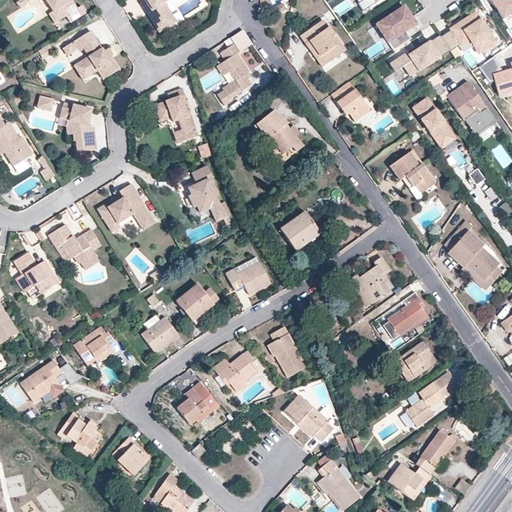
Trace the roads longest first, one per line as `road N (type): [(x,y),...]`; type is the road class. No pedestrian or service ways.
road 1 (residential): [(394,227),(142,394),(144,421),(238,511)]
road 2 (residential): [(0,216),(31,217),(112,166),(120,102),(152,76)]
road 3 (residential): [(394,227),(511,395)]
road 4 (residential): [(288,68),(394,227)]
